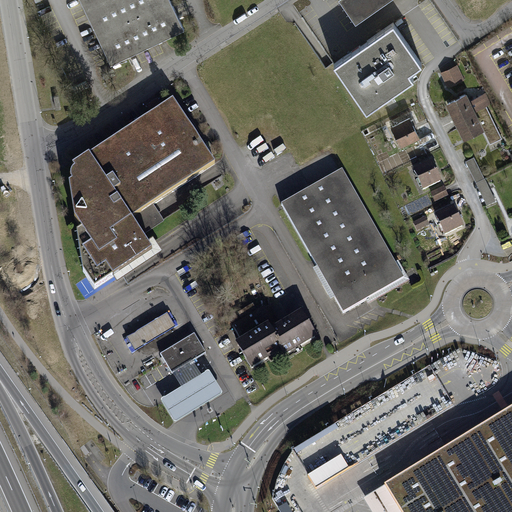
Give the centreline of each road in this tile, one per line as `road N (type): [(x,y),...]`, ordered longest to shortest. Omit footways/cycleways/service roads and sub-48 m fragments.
road 1 (unclassified): [(230,481),(147,436),(93,376),(55,283),(32,144)]
road 2 (unknown): [(498,400),(463,372),(350,433),(298,470),(320,508)]
road 3 (residential): [(278,0),(94,121),(43,142)]
road 4 (tertiary): [(297,410),(453,318)]
road 5 (motorway): [(98,511),(0,371)]
road 6 (unclassified): [(32,144),(9,0)]
